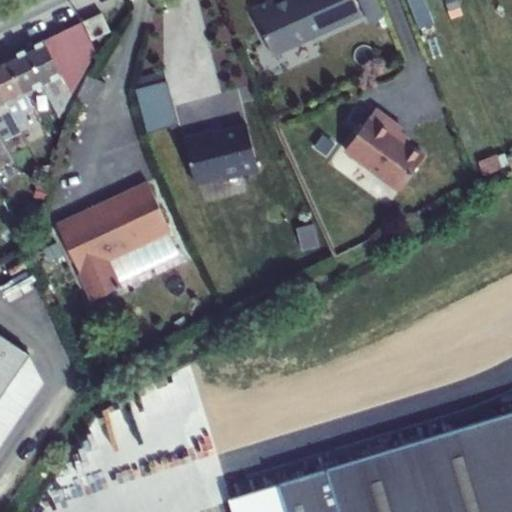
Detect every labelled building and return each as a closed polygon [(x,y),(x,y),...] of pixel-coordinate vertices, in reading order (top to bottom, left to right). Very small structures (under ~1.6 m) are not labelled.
[(267,0),(251,7),(272,54),(361,14),(355,0),(280,0),(276,2),(275,0),(267,0)] [(376,0),(360,0),(370,21),(383,15),(376,0)] [(408,0),(419,28),(434,22),(424,0),(408,0)] [(457,0),(445,0),(449,9),(460,5),(457,0)] [(463,14),(460,5),(449,9),(448,10),(451,18),(463,14)] [(105,33),(110,31),(101,13),(91,18),(83,21),(91,39),(96,37),(105,33)] [(81,22),(44,39),(62,75),(71,93),(95,51),(81,22)] [(107,39),(105,33),(96,37),(99,43),(107,39)] [(24,94),(41,85),(62,75),(44,39),(24,49),(5,58),(24,94)] [(0,91),(6,102),(24,94),(5,58),(0,60),(0,91)] [(89,73),(77,97),(94,106),(106,82),(89,73)] [(71,93),(62,75),(41,85),(54,110),(60,113),(71,93)] [(174,112),(175,112),(168,84),(136,92),(143,120),(145,120),(174,112)] [(32,109),(24,94),(6,102),(16,123),(26,118),(24,113),(32,109)] [(16,123),(6,102),(0,104),(0,132),(17,124),(16,123)] [(345,151),(399,192),(424,159),(397,138),(403,131),(397,126),(376,110),(345,151)] [(174,112),(145,120),(149,134),(178,127),(174,112)] [(211,134),(184,141),(196,186),(221,179),(223,183),(246,177),(245,174),(259,171),(247,128),(212,137),(211,134)] [(0,143),(0,167),(10,162),(0,143)] [(506,154),(498,157),(502,168),(510,165),(506,154)] [(498,157),(497,155),(478,162),(484,176),(502,168),(498,157)] [(149,185),(57,227),(92,303),(121,290),(108,262),(171,234),(149,185)] [(313,224),(297,228),(303,250),(319,246),(313,224)] [(63,256),(57,242),(43,249),(49,262),(63,256)] [(0,440),(40,383),(35,369),(24,362),(29,354),(0,334),(0,440)] [(511,511),(511,411),(277,484),(285,511),(511,511)]
